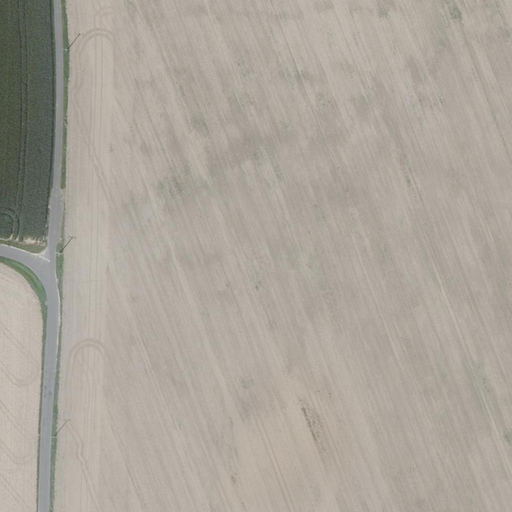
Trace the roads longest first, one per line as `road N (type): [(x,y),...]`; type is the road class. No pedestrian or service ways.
road 1 (unclassified): [(55,0),(51,251),(38,267)]
road 2 (unclassified): [(43,511),(52,298),(38,267)]
